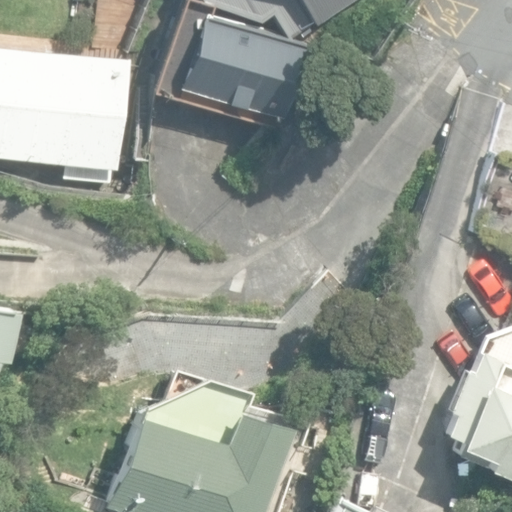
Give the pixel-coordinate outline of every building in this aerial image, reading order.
[(175,91),(278,124),(304,44),(194,8),(197,0),(168,0),(142,80),(175,91)] [(274,16),(287,37),(353,0),(211,0),(265,22),(274,16)] [(0,152),(114,165),(126,55),(0,41),(0,152)] [(471,226),(511,235),(511,153),(489,148),(471,226)] [(0,359),(5,360),(14,303),(0,300),(0,359)] [(484,467),(511,479),(511,391),(486,380),(495,358),(473,348),(461,375),(453,372),(435,414),(444,419),(437,436),(487,458),(484,467)] [(101,501),(133,511),(261,511),(277,465),(294,471),(304,443),(286,437),(289,425),(229,405),(218,438),(132,409),(101,501)]
